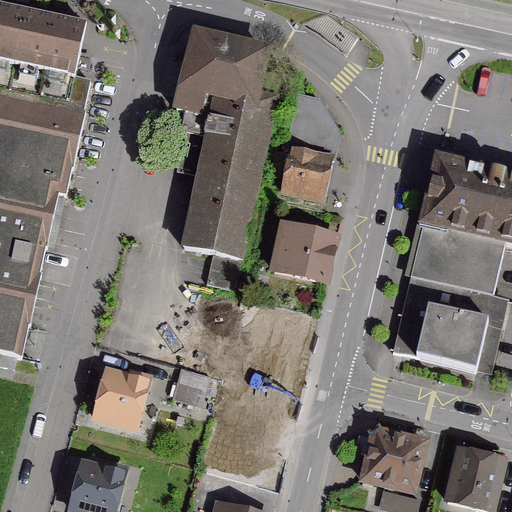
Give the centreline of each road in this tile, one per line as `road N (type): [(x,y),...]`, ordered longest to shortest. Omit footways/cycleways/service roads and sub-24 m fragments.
road 1 (residential): [(174,11),(154,50),(41,511)]
road 2 (secondary): [(332,380),(400,113)]
road 3 (residential): [(174,11),(203,5),(257,23),(400,113)]
road 4 (residential): [(511,424),(332,380)]
road 5 (secondary): [(300,511),(332,380)]
